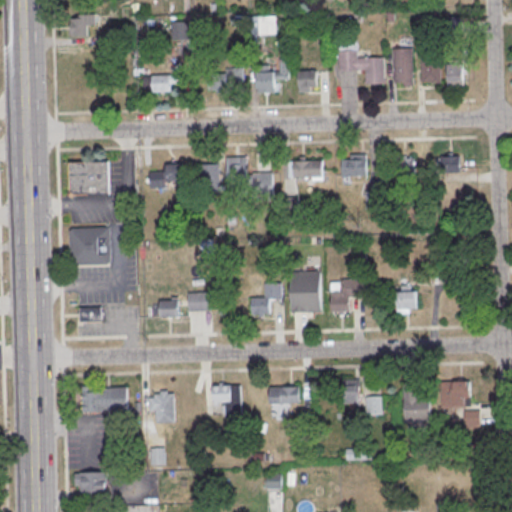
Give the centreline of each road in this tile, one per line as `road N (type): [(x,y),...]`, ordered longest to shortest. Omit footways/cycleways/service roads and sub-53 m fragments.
road 1 (secondary): [(33,511),(21,0)]
road 2 (residential): [(511,118),(25,135)]
road 3 (residential): [(511,344),(30,359)]
road 4 (residential): [(501,345),(490,0)]
